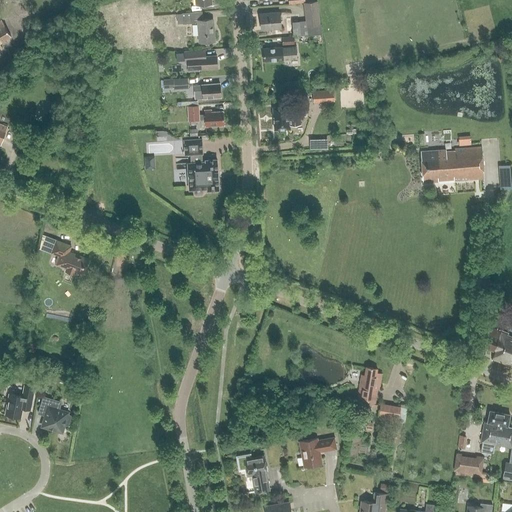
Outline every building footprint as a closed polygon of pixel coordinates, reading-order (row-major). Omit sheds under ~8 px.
[(307,35),(321,34),(320,25),(319,25),(317,2),(304,3),(306,26),(307,26),(307,35)] [(202,11),(181,13),(182,24),(197,23),(199,43),(206,42),(214,41),(212,19),(203,20),(202,11)] [(261,30),(280,28),(279,12),(260,14),(261,30)] [(0,49),(2,48),(0,44),(0,42),(10,36),(1,21),(0,21),(0,49)] [(306,35),(304,21),(290,22),(292,36),(306,35)] [(293,45),(292,37),(280,38),(280,46),(293,45)] [(296,46),(262,48),(263,61),(297,59),(296,46)] [(202,50),(186,52),(184,52),(185,63),(188,63),(188,72),(199,71),(199,69),(218,68),(216,56),(203,57),(202,50)] [(187,78),(173,79),(174,88),(174,90),(188,89),(187,78)] [(174,88),(173,79),(163,80),(164,89),(174,88)] [(221,97),(220,83),(194,86),(195,99),(221,97)] [(334,100),(333,91),(313,92),(314,101),(334,100)] [(211,112),(211,110),(204,110),(204,114),(199,115),(198,106),(188,106),(189,121),(199,121),(199,120),(205,120),(205,126),(223,126),(222,112),(211,112)] [(290,126),(300,125),(299,108),(289,109),(288,107),(273,108),(274,130),(290,129),(290,126)] [(470,137),(458,138),(459,146),(470,145),(470,137)] [(202,162),(202,154),(203,154),(202,139),(184,140),(185,155),(190,155),(191,163),(186,163),(188,190),(194,190),(194,193),(196,194),(201,194),(203,192),(203,189),(207,189),(207,191),(219,190),(217,159),(205,160),(205,162),(202,162)] [(453,180),(453,181),(484,179),(481,147),(454,149),(454,150),(446,151),(446,149),(420,151),(420,152),(423,183),(438,182),(438,181),(453,180)] [(56,240),(51,253),(60,256),(57,265),(67,268),(65,271),(74,275),(75,272),(83,275),(89,260),(69,252),(71,246),(56,240)] [(511,336),(508,335),(508,333),(499,329),(498,331),(488,327),(481,347),(494,351),(491,360),(511,368),(511,336)] [(377,369),(366,367),(364,375),(361,375),(357,401),(375,404),(376,394),(377,388),(379,389),(381,374),(376,373),(377,369)] [(21,418),(22,409),(30,411),(31,404),(34,388),(26,386),(23,385),(21,396),(9,394),(5,415),(21,418)] [(69,424),(71,418),(70,416),(67,415),(67,413),(58,410),(60,403),(43,398),(40,409),(47,412),(42,426),(62,432),(64,424),(67,425),(69,424)] [(379,404),(375,404),(375,405),(371,404),(370,408),(378,409),(377,418),(398,421),(400,407),(379,404)] [(494,444),(495,442),(501,413),(489,411),(487,422),(484,422),(481,439),(482,439),(480,452),(493,453),(494,444)] [(501,413),(495,442),(494,444),(511,447),(511,427),(507,427),(510,415),(501,413)] [(364,426),(364,422),(364,420),(355,419),(354,424),(357,424),(356,427),(359,427),(363,428),(363,425),(364,426)] [(319,452),(336,449),(334,437),(317,440),(317,438),(299,442),(303,467),(322,464),(319,452)] [(235,456),(238,471),(246,470),(247,476),(252,475),(255,493),(268,491),(265,478),(267,477),(266,472),(263,456),(252,458),(251,453),(235,456)] [(489,480),(490,473),(481,471),(483,459),(460,455),(461,453),(456,453),(453,470),(456,471),(456,474),(489,480)] [(511,462),(505,461),(501,480),(511,482),(511,462)] [(379,492),(388,492),(388,484),(380,483),(379,492)] [(384,511),(387,494),(374,492),(373,502),(361,501),(359,511),(384,511)] [(290,511),(289,502),(264,507),(265,511),(290,511)] [(491,511),(492,505),(480,503),(479,507),(468,506),(467,511),(491,511)]
